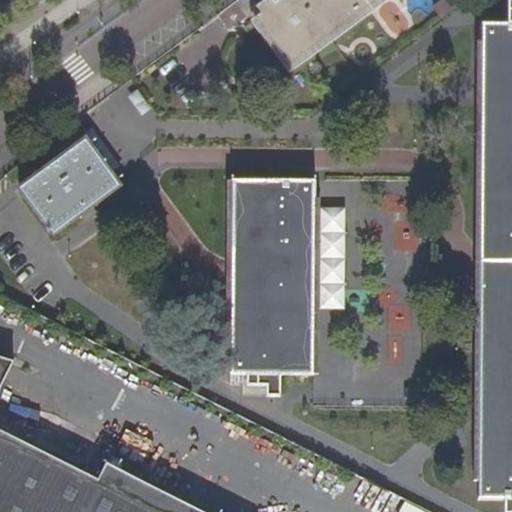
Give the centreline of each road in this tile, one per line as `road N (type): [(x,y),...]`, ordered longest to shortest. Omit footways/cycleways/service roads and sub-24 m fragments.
road 1 (unknown): [(72,77),(158,144),(387,167),(408,178),(433,216)]
road 2 (residential): [(0,139),(172,0)]
